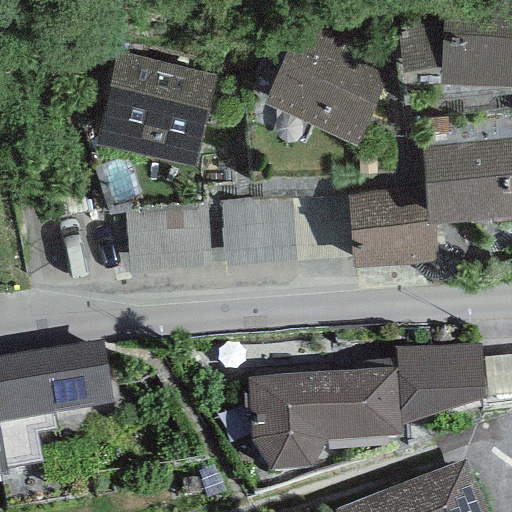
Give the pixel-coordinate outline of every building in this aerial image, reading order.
[(511,82),(511,0),(444,0),(445,2),(441,61),(440,79),(511,82)] [(441,61),(445,2),(394,8),(402,65),(441,61)] [(391,58),(300,17),(262,100),(353,141),(391,58)] [(215,74),(116,50),(94,140),(193,163),(215,74)] [(511,138),(423,145),(427,186),(428,217),(434,217),(511,211),(511,138)] [(427,186),(347,191),(351,261),(437,256),(434,217),(428,217),(427,186)] [(0,488),(7,487),(0,450),(0,431),(112,415),(103,350),(0,365),(0,488)] [(394,363),(252,375),(252,387),(245,388),(251,448),(270,479),(311,476),(323,452),(398,447),(401,433),(480,409),(477,355),(393,358),(394,363)] [(479,511),(462,467),(347,511),(479,511)]
